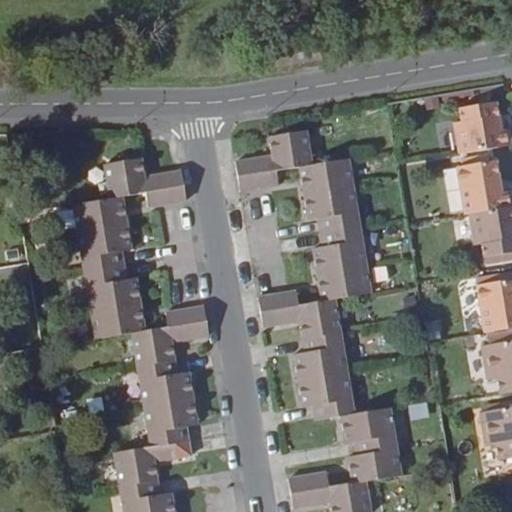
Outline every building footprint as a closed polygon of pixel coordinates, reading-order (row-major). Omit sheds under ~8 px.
[(455,126),(459,155),(511,146),(509,132),(501,134),(494,101),(461,107),(464,125),(455,126)] [(271,159),(237,165),(241,193),(274,187),(272,174),(295,170),(311,168),(305,133),(268,140),(271,159)] [(311,168),(295,170),(299,197),(356,188),(351,161),(311,168)] [(465,216),(469,215),(511,207),(511,197),(511,192),(501,193),(496,162),(457,168),(464,211),(465,216)] [(153,194),(185,189),(182,175),(145,181),(142,163),(108,168),(113,200),(129,198),(153,194)] [(457,168),(442,170),(450,213),(464,211),(457,168)] [(362,228),(356,188),(299,197),(304,222),(313,221),(316,236),(362,228)] [(185,189),(153,194),(154,207),(187,202),(185,189)] [(134,224),(129,198),(113,200),(73,207),(78,234),(134,224)] [(511,207),(469,215),(475,245),(482,244),(485,257),(511,252),(511,207)] [(138,251),(134,224),(78,234),(84,274),(131,266),(129,252),(138,251)] [(369,269),(362,228),(316,236),(318,251),(308,253),(312,278),(369,269)] [(133,282),(131,266),(84,274),(91,315),(148,306),(143,280),(133,282)] [(374,296),(369,269),(312,278),(317,306),(340,302),(374,296)] [(511,280),(477,287),(484,335),(511,330),(511,280)] [(262,314),(294,309),(291,293),(260,299),(262,314)] [(345,334),(340,302),(317,306),(294,309),(262,314),(265,329),(296,324),(299,342),(345,334)] [(152,333),(148,306),(91,315),(96,342),(131,337),(152,333)] [(172,312),(176,329),(207,324),(204,308),(172,312)] [(176,329),(152,333),(131,337),(136,368),(175,362),(172,345),(209,339),(207,324),(176,329)] [(352,375),(345,334),(299,342),(302,357),(293,358),(297,384),(352,375)] [(511,334),(488,338),(489,346),(511,342),(511,334)] [(497,380),(500,396),(511,394),(511,342),(489,346),(482,347),(488,381),(497,380)] [(175,362),(136,368),(143,409),(190,401),(186,376),(178,377),(175,362)] [(352,375),(297,384),(301,411),(311,409),(313,423),(338,419),(358,416),(352,375)] [(195,428),(190,401),(143,409),(150,450),(188,443),(186,430),(195,428)] [(511,409),(480,414),(485,449),(495,448),(497,462),(511,459),(511,409)] [(357,458),(399,451),(393,410),(358,416),(338,419),(343,445),(354,444),(357,458)] [(190,457),(188,443),(150,450),(110,456),(116,488),(156,482),(153,464),(190,457)] [(343,460),(348,486),(403,477),(399,451),(357,458),(343,460)] [(292,495),(324,490),(321,475),(290,480),(292,495)] [(158,497),(156,482),(116,488),(119,511),(169,511),(167,495),(158,497)] [(368,511),(363,484),(292,495),(295,509),(326,504),(327,511),(368,511)]
